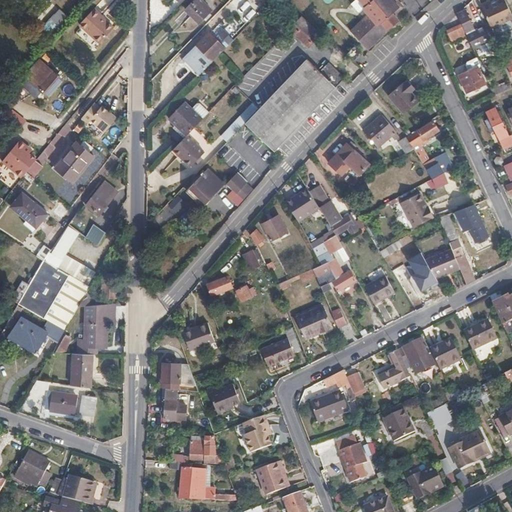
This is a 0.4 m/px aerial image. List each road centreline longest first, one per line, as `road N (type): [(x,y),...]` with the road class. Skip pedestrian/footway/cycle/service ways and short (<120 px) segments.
road 1 (unclassified): [(421,31),(168,302),(137,318)]
road 2 (residential): [(511,271),(279,389),(330,511)]
road 3 (tertiary): [(140,0),(137,318)]
road 4 (residential): [(421,31),(511,229)]
road 5 (residential): [(134,457),(0,415)]
road 6 (tertiary): [(137,318),(134,457)]
